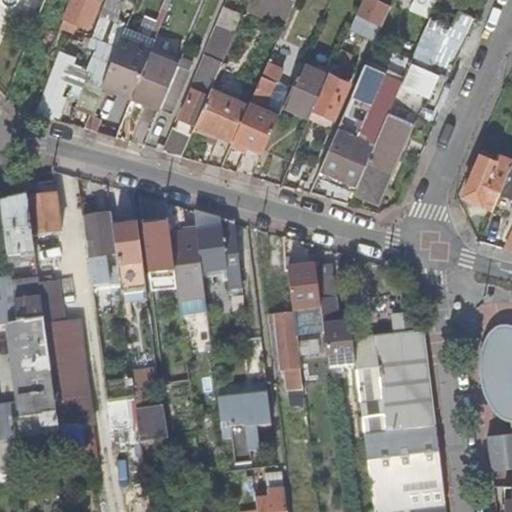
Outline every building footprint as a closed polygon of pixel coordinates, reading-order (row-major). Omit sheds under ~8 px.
[(71,0),(64,19),(70,21),(89,29),(100,0),(71,0)] [(84,82),(101,89),(122,36),(125,29),(127,26),(118,23),(127,1),(124,0),(106,0),(88,45),(88,46),(97,50),(89,70),(84,82)] [(166,0),(158,20),(146,15),(139,34),(156,40),(171,0),(166,0)] [(287,0),(249,0),(244,12),(283,30),(295,3),(292,2),(287,0)] [(362,0),(349,28),(376,40),(392,5),(379,0),(362,0)] [(428,14),(430,0),(413,0),(412,11),(428,14)] [(429,120),(474,18),(458,11),(451,27),(431,18),(412,61),(357,186),(353,196),(379,206),(418,115),(429,120)] [(207,57),(222,63),(235,33),(219,26),(207,57)] [(156,40),(139,34),(125,29),(122,36),(152,48),(156,40)] [(152,48),(122,36),(101,89),(104,90),(106,87),(115,90),(133,98),(152,48)] [(319,170),(357,186),(412,61),(393,52),(386,68),(368,60),(319,170)] [(55,116),(61,99),(67,82),(73,64),(76,58),(61,53),(39,110),(55,116)] [(134,98),(160,109),(179,64),(154,53),(134,98)] [(194,61),(182,56),(181,60),(179,64),(160,109),(173,114),(194,61)] [(346,68),(350,60),(339,56),(336,63),(346,68)] [(222,63),(207,57),(166,153),(181,157),(193,129),(211,89),(222,63)] [(269,61),(262,76),(276,82),(282,68),(269,61)] [(283,108),(309,119),(329,75),(329,73),(304,62),(283,108)] [(82,88),(84,82),(89,70),(73,64),(67,82),(82,88)] [(353,86),(329,75),(309,119),(307,123),(332,134),(353,86)] [(276,82),(262,76),(250,105),(264,111),(276,82)] [(74,108),(90,115),(101,89),(84,82),(82,88),(74,108)] [(112,96),(115,90),(106,87),(104,90),(103,92),(112,96)] [(103,92),(104,90),(101,89),(90,115),(93,116),(103,92)] [(249,106),(211,89),(193,129),(211,137),(212,133),(233,142),(249,106)] [(61,99),(55,116),(59,118),(65,100),(61,99)] [(245,151),(235,172),(253,177),(279,117),(264,111),(250,105),(249,106),(233,142),(232,145),(245,151)] [(463,196),(493,209),(501,192),(511,165),(511,160),(499,154),(496,161),(481,155),(463,196)] [(511,165),(501,192),(511,197),(511,165)] [(33,238),(63,234),(58,196),(28,199),(28,200),(33,238)] [(19,256),(20,262),(35,259),(33,238),(28,200),(3,207),(9,258),(19,256)] [(161,205),(165,240),(171,239),(167,204),(161,205)] [(187,235),(184,210),(167,204),(171,239),(179,303),(181,317),(207,313),(206,302),(206,299),(203,278),(203,274),(198,233),(187,235)] [(165,240),(161,205),(144,207),(149,250),(166,248),(165,240)] [(96,206),(83,208),(93,287),(121,284),(119,270),(114,231),(112,216),(98,218),(96,206)] [(228,271),(228,275),(230,295),(243,294),(235,224),(195,213),(198,233),(203,274),(228,271)] [(119,270),(143,267),(138,228),(114,231),(119,270)] [(162,254),(147,255),(151,294),(167,292),(162,254)] [(332,266),(317,267),(320,297),(335,295),(332,266)] [(143,267),(119,270),(121,284),(122,296),(146,293),(143,267)] [(316,267),(289,271),(294,311),(321,308),(321,301),(320,297),(317,267),(316,267)] [(15,306),(41,301),(39,285),(38,277),(12,282),(12,283),(15,306)] [(15,306),(12,283),(12,282),(12,281),(0,283),(0,302),(0,303),(0,326),(10,325),(18,324),(15,306)] [(61,283),(39,285),(41,301),(59,432),(82,429),(89,429),(75,323),(67,323),(61,283)] [(324,326),(340,324),(337,299),(321,301),(321,308),(324,326)] [(0,453),(26,450),(25,440),(32,439),(59,436),(62,456),(85,453),(82,429),(59,432),(41,301),(15,306),(18,324),(10,325),(20,405),(0,408),(0,453)] [(287,371),(301,370),(299,351),(296,326),(294,312),(274,314),(282,372),(287,371)] [(392,336),(420,334),(418,314),(391,318),(392,336)] [(96,428),(93,405),(82,322),(75,323),(89,429),(96,428)] [(329,370),(355,367),(352,340),(350,323),(340,324),(324,326),(329,370)] [(313,324),(296,326),(299,351),(316,350),(313,324)] [(511,327),(510,327),(503,328),(496,333),(490,339),(485,347),(482,355),(481,363),(481,379),(485,393),(488,401),(493,409),(498,414),(504,419),(508,420),(510,420),(509,393),(509,391),(511,390),(511,327)] [(392,336),(352,340),(355,367),(360,399),(363,429),(373,511),(446,511),(436,427),(424,333),(420,334),(392,336)] [(133,373),(135,389),(151,388),(158,388),(156,370),(133,373)] [(288,378),(302,376),(301,370),(287,371),(288,378)] [(133,380),(106,383),(108,403),(136,400),(134,389),(133,380)] [(136,400),(136,401),(145,400),(152,399),(151,388),(135,389),(134,389),(136,400)] [(259,428),(272,427),(268,395),(255,396),(259,428)] [(259,428),(255,396),(218,400),(223,440),(233,439),(236,466),(252,464),(251,458),(251,453),(259,452),(256,429),(259,428)] [(136,401),(137,412),(146,411),(145,400),(136,401)] [(137,412),(139,430),(140,437),(167,435),(164,409),(146,411),(137,412)] [(493,472),(511,470),(510,434),(488,438),(493,472)] [(258,510),(257,511),(286,511),(282,475),(268,476),(271,498),(256,500),(258,510)]
